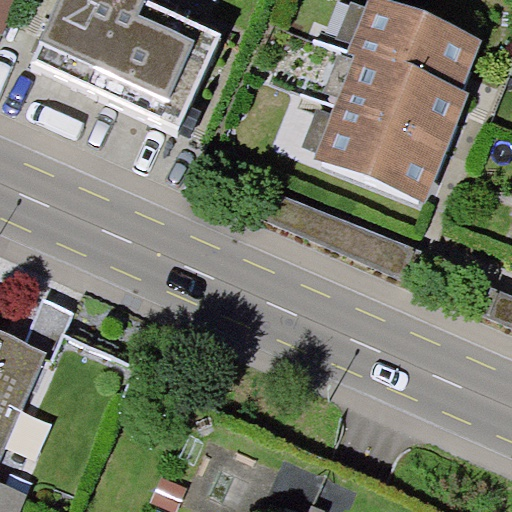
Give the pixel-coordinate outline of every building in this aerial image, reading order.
[(60,0),(30,64),(175,134),(222,35),(148,0),(60,0)] [(475,51),(368,9),(348,59),(354,62),(455,102),(475,51)] [(455,102),(354,62),(334,112),(441,155),(461,104),(455,102)] [(441,155),(334,112),(313,163),(420,206),(441,155)] [(0,476),(6,479),(58,359),(13,340),(18,330),(0,321),(0,476)] [(0,511),(18,511),(29,489),(6,479),(0,476),(0,511)]
